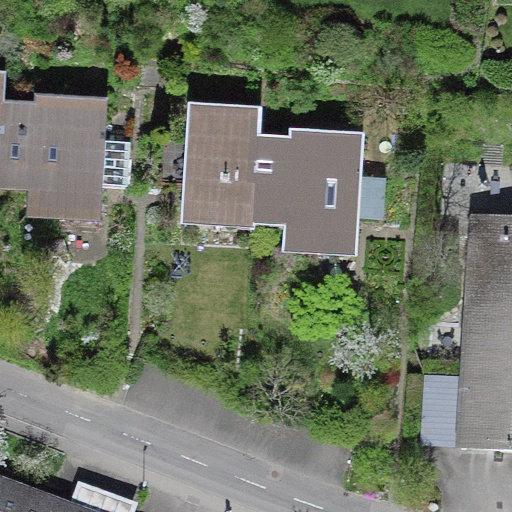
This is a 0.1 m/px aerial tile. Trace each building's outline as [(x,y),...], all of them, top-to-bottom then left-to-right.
[(0,102),(0,188),(29,188),(29,216),(111,216),(111,102),(0,102)] [(253,224),(259,143),(262,115),(190,110),(182,219),(253,224)] [(259,143),(253,224),(283,226),(280,259),(362,265),(370,151),(259,143)] [(511,227),(473,226),(463,458),(511,460),(511,227)] [(189,365),(213,304),(164,285),(140,345),(189,365)] [(235,383),(259,322),(213,304),(189,365),(235,383)] [(282,401),(306,340),(259,322),(235,383),(282,401)] [(386,372),(306,340),(282,401),(362,433),(386,372)] [(425,373),(426,446),(456,445),(455,372),(425,373)] [(71,511),(0,485),(0,511),(71,511)]
